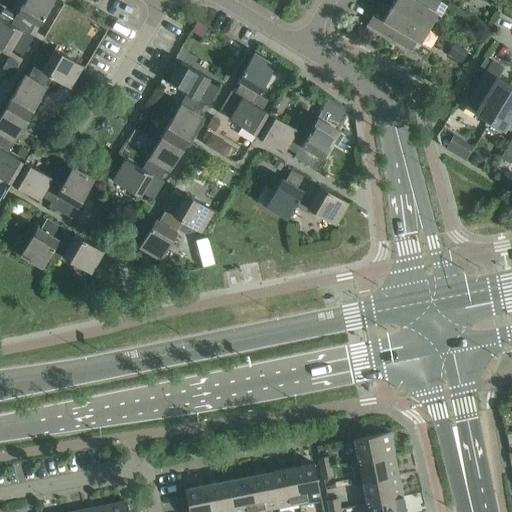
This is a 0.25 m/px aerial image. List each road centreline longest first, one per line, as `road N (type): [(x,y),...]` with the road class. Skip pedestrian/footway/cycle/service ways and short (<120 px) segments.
road 1 (secondary): [(0,428),(442,348)]
road 2 (secondary): [(433,305),(0,387)]
road 3 (residential): [(433,305),(394,123)]
road 4 (residential): [(155,511),(139,471),(0,495)]
road 5 (tertiary): [(442,348),(474,511)]
road 6 (residential): [(394,123),(388,98),(302,44)]
